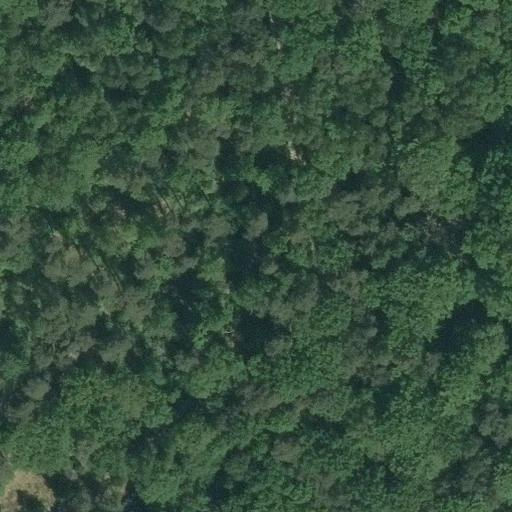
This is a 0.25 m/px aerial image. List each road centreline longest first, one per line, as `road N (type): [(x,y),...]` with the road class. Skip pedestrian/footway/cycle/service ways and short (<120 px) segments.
road 1 (track): [(501,0),(501,185),(439,369),(435,433),(450,511)]
road 2 (track): [(333,340),(270,0)]
road 3 (track): [(376,511),(333,340)]
